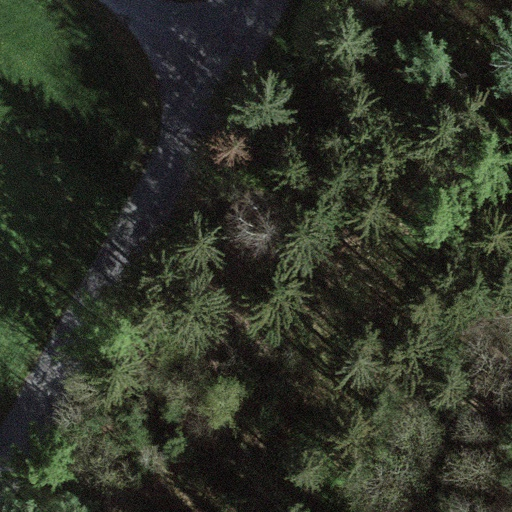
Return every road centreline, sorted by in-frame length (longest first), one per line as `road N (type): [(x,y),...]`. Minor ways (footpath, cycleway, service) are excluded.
road 1 (unclassified): [(264,0),(0,476)]
road 2 (track): [(219,77),(125,0)]
